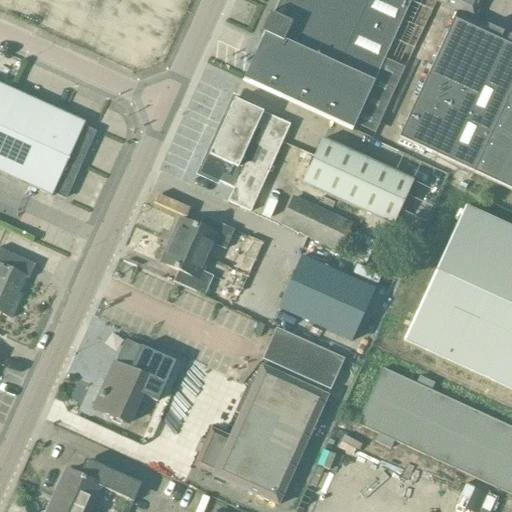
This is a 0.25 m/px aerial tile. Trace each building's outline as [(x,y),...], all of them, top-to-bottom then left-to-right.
[(264,37),(245,77),(243,83),(352,133),(412,0),(280,0),(272,17),(269,16),(260,35),(264,37)] [(458,11),(398,138),(454,164),(511,37),(475,20),(484,0),(438,0),(437,2),(458,11)] [(511,36),(511,37),(454,164),(511,191),(511,36)] [(0,78),(7,81),(14,61),(0,55),(0,78)] [(84,126),(0,87),(0,175),(51,199),(53,195),(65,200),(94,135),(82,130),(84,126)] [(227,204),(250,215),(290,128),(234,102),(200,176),(233,191),(227,204)] [(412,180),(322,140),(301,185),(392,226),(412,180)] [(337,250),(350,222),(290,194),(277,222),(337,250)] [(511,231),(465,209),(404,343),(511,391),(511,231)] [(203,232),(179,222),(169,244),(208,261),(214,247),(225,252),(234,233),(208,222),(203,232)] [(213,279),(202,274),(208,261),(169,244),(160,266),(178,274),(173,285),(204,299),(213,279)] [(0,316),(10,321),(19,303),(14,301),(25,278),(17,274),(23,261),(0,250),(0,316)] [(374,292),(301,259),(278,310),(351,343),(374,292)] [(276,331),(267,349),(335,380),(343,362),(276,331)] [(114,366),(94,412),(127,426),(140,395),(157,403),(175,363),(125,340),(117,359),(127,364),(124,371),(114,366)] [(211,478),(277,507),(335,380),(267,349),(262,362),(264,363),(229,440),(211,431),(206,442),(201,445),(199,448),(198,452),(199,457),(194,468),(212,476),(211,478)] [(381,369),(355,425),(377,435),(374,443),(390,450),(394,442),(511,496),(511,428),(431,391),(434,385),(419,378),(416,385),(381,369)] [(66,473),(53,501),(77,511),(87,511),(98,488),(133,504),(140,488),(85,462),(78,479),(66,473)] [(77,511),(53,501),(48,511),(77,511)]
